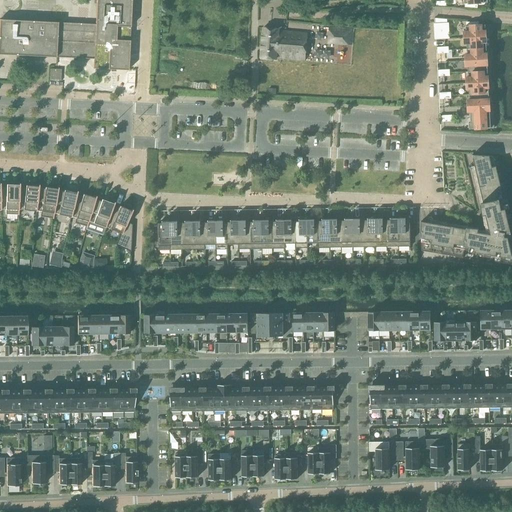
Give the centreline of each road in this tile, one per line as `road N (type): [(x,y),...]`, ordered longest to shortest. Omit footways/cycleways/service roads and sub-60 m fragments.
road 1 (residential): [(0,368),(355,362)]
road 2 (residential): [(424,139),(423,200),(331,205),(139,196)]
road 3 (residential): [(355,362),(511,359)]
road 4 (residential): [(358,492),(511,486)]
road 5 (residential): [(423,0),(424,139)]
road 6 (residential): [(355,362),(358,492)]
